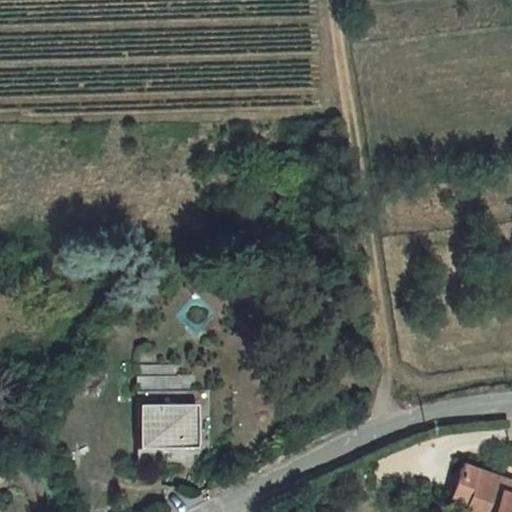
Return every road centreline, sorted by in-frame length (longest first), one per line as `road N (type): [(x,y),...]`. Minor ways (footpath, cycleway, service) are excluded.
road 1 (track): [(383,424),(387,354),(336,0)]
road 2 (residential): [(511,408),(383,424),(233,511)]
